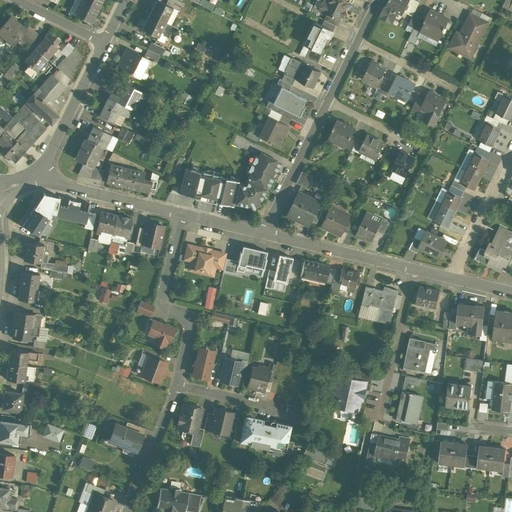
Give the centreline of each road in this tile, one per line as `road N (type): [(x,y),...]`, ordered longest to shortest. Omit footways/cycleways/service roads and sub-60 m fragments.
road 1 (residential): [(180,215),(160,304),(188,322),(177,382)]
road 2 (residential): [(416,265),(373,428)]
road 3 (residential): [(262,233),(416,265)]
road 4 (residential): [(37,176),(103,43)]
road 5 (residential): [(37,176),(180,215)]
road 6 (residential): [(326,102),(262,233)]
road 7 (residential): [(177,382),(123,511)]
road 8 (residential): [(450,276),(511,152)]
